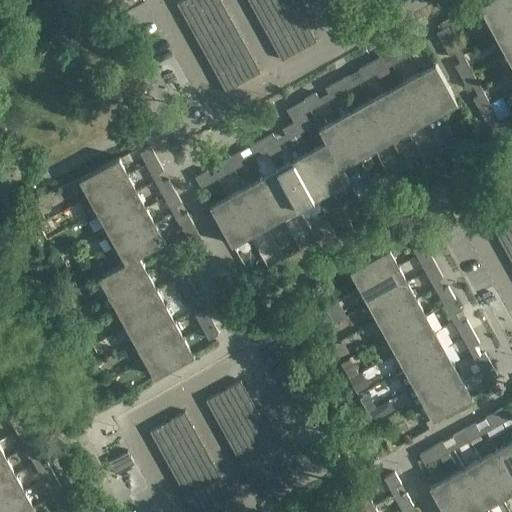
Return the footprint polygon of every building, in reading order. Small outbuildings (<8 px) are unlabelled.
[(73,13),(97,0),(67,0),(74,11),(72,12),(73,13)] [(221,0),(179,0),(177,1),(226,91),(261,72),(221,0)] [(294,0),(249,0),(282,60),(317,41),(294,0)] [(490,17),(511,5),(511,0),(481,0),(479,1),(480,3),(482,2),(490,17)] [(499,34),(511,26),(511,5),(490,17),(499,34)] [(454,38),(448,26),(437,32),(443,44),(454,38)] [(509,50),(511,48),(511,26),(499,34),(509,50)] [(420,49),(414,38),(403,45),(409,55),(420,49)] [(460,49),(454,38),(443,44),(450,55),(460,49)] [(409,55),(403,45),(391,51),(397,61),(409,55)] [(387,67),(384,62),(382,56),(370,63),(376,73),(387,67)] [(472,71),(466,59),(455,65),(461,77),(472,71)] [(376,73),(370,63),(359,69),(364,80),(376,73)] [(458,103),(448,85),(436,63),(434,64),(435,66),(419,74),(439,111),(455,102),(456,104),(458,103)] [(478,83),(472,71),(461,77),(468,88),(478,83)] [(368,86),(379,80),(376,73),(364,80),(368,86)] [(439,111),(419,74),(403,84),(423,120),(439,111)] [(354,85),(351,80),(349,75),(337,81),(343,92),(354,85)] [(343,92),(337,81),(325,87),(331,98),(343,92)] [(423,120),(403,84),(386,93),(406,129),(423,120)] [(490,104),(484,92),(473,98),(480,110),(490,104)] [(321,103),(319,98),(316,93),(304,99),(310,110),(321,103)] [(406,129),(386,93),(370,102),(390,138),(406,129)] [(390,138),(370,102),(353,111),(374,147),(390,138)] [(496,115),(490,104),(480,110),(486,121),(496,115)] [(374,147),(353,111),(337,120),(357,156),(374,147)] [(311,126),(306,115),(294,122),(300,132),(311,126)] [(357,156),(337,120),(321,129),(320,127),(319,128),(326,141),(327,143),(328,142),(340,165),(341,165),(357,156)] [(300,132),(294,122),(283,128),(289,139),(300,132)] [(508,137),(502,125),(491,131),(498,143),(508,137)] [(279,144),(276,139),(273,134),(261,140),(267,150),(279,144)] [(267,150),(261,140),(250,146),(256,157),(267,150)] [(328,142),(327,143),(311,152),(331,188),(347,179),(348,181),(349,181),(341,167),(342,167),(341,165),(340,165),(328,142)] [(157,158),(151,147),(140,153),(147,164),(157,158)] [(271,158),(267,150),(256,157),(260,164),(271,158)] [(246,162),(243,156),(240,152),(228,158),(234,169),(246,162)] [(331,188),(311,152),(294,161),(314,197),(331,188)] [(91,195),(127,175),(118,159),(120,158),(119,157),(79,179),(80,180),(82,179),(91,195)] [(163,170),(157,158),(147,164),(153,176),(163,170)] [(234,169),(228,158),(217,165),(223,175),(234,169)] [(314,197),(294,161),(278,170),(298,206),(314,197)] [(213,181),(210,175),(207,170),(195,177),(201,187),(213,181)] [(298,206),(278,170),(261,179),(281,215),(298,206)] [(100,211),(136,191),(127,175),(91,195),(100,211)] [(281,215),(261,179),(245,188),(265,225),(281,215)] [(175,191),(169,180),(158,186),(165,197),(175,191)] [(265,225),(245,188),(228,197),(249,234),(265,225)] [(109,228),(145,208),(136,191),(100,211),(109,228)] [(182,203),(175,191),(165,197),(171,209),(182,203)] [(249,234),(228,197),(212,206),(211,204),(210,205),(232,245),(233,244),(232,242),(249,234)] [(118,244),(155,224),(145,208),(109,228),(118,244)] [(193,224),(187,213),(177,218),(183,230),(193,224)] [(511,218),(494,228),(511,261),(511,218)] [(140,255),(166,241),(165,239),(164,240),(155,224),(118,244),(127,261),(137,255),(138,256),(140,255)] [(425,244),(418,233),(408,238),(414,250),(425,244)] [(177,256),(170,244),(160,250),(166,262),(177,256)] [(361,286),(398,266),(389,250),(391,249),(390,247),(350,270),(351,271),(353,270),(361,286)] [(437,266),(430,254),(420,260),(426,271),(437,266)] [(147,272),(138,256),(137,255),(127,261),(125,261),(126,262),(99,276),(100,277),(102,276),(111,292),(147,272)] [(183,267),(177,256),(166,262),(173,273),(183,267)] [(370,302),(407,282),(398,266),(361,286),(370,302)] [(443,277),(437,266),(426,271),(432,283),(443,277)] [(120,309),(156,289),(147,272),(111,292),(120,309)] [(195,289),(189,277),(178,283),(184,295),(195,289)] [(380,319),(416,299),(407,282),(370,302),(380,319)] [(455,298),(448,287),(438,293),(444,304),(455,298)] [(129,325),(165,305),(156,289),(120,309),(129,325)] [(201,300),(195,289),(184,295),(191,306),(201,300)] [(461,310),(455,298),(444,304),(451,316),(461,310)] [(389,335),(425,315),(416,299),(380,319),(389,335)] [(138,342),(174,322),(165,305),(129,325),(138,342)] [(213,322),(207,310),(196,316),(203,327),(213,322)] [(398,352),(434,331),(425,315),(389,335),(398,352)] [(473,331),(467,320),(456,326),(463,337),(473,331)] [(147,358),(183,338),(174,322),(138,342),(147,358)] [(219,333),(214,324),(213,322),(203,327),(209,339),(219,333)] [(407,368),(443,348),(434,331),(398,352),(407,368)] [(479,343),(473,331),(463,337),(469,349),(479,343)] [(155,377),(195,354),(194,353),(192,354),(183,338),(147,358),(156,374),(154,375),(155,377)] [(416,384),(452,364),(443,348),(407,368),(416,384)] [(491,364),(485,353),(474,359),(481,370),(491,364)] [(425,401),(462,381),(452,364),(416,384),(425,401)] [(498,376),(491,364),(481,370),(487,382),(498,376)] [(240,380),(206,399),(254,489),(289,470),(240,380)] [(433,419),(473,397),(472,396),(470,397),(462,381),(425,401),(434,417),(432,418),(433,419)] [(511,417),(511,411),(511,410),(509,405),(497,412),(503,422),(511,417)] [(24,420),(18,408),(7,414),(14,426),(24,420)] [(184,411),(149,430),(193,511),(212,511),(233,501),(184,411)] [(503,422),(497,412),(486,418),(491,428),(503,422)] [(482,434),(479,429),(476,423),(464,430),(470,440),(482,434)] [(36,441),(30,430),(19,436),(25,447),(36,441)] [(470,440),(464,430),(453,436),(458,447),(470,440)] [(121,439),(117,441),(102,449),(115,474),(117,473),(134,463),(121,439)] [(42,453),(36,442),(36,441),(25,447),(32,459),(42,453)] [(449,452),(446,447),(443,442),(431,448),(437,458),(449,452)] [(511,442),(497,450),(511,477),(511,442)] [(437,458),(431,448),(420,454),(426,465),(437,458)] [(511,489),(511,477),(497,450),(481,460),(501,496),(511,489)] [(0,482),(15,474),(6,458),(0,461),(0,482)] [(501,496),(481,460),(464,469),(484,505),(501,496)] [(54,474),(48,463),(37,469),(44,480),(54,474)] [(471,511),(484,505),(464,469),(448,478),(466,511),(471,511)] [(401,484),(395,472),(384,478),(391,490),(401,484)] [(0,504),(24,491),(15,474),(0,482),(0,504)] [(61,486),(54,474),(44,480),(50,492),(61,486)] [(466,511),(448,478),(432,487),(431,485),(430,485),(444,511),(466,511)] [(330,511),(362,511),(374,505),(365,489),(367,488),(366,487),(327,509),(327,510),(329,509),(330,511)] [(0,511),(24,511),(33,507),(24,491),(0,504),(0,511)] [(413,505),(407,494),(396,500),(403,511),(413,505)] [(64,511),(72,507),(66,496),(56,501),(61,511),(64,511)]
